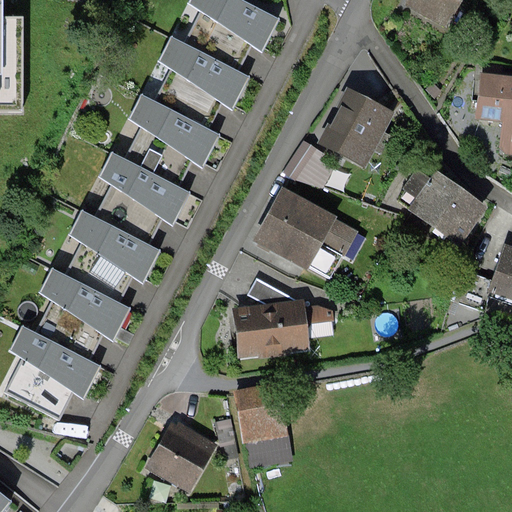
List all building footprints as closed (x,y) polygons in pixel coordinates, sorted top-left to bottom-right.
[(279,20),(238,0),(189,0),(187,5),(198,13),(182,44),(238,73),(250,46),(261,54),(269,38),(279,20)] [(455,0),(409,0),(407,4),(442,24),(455,0)] [(0,12),(0,112),(21,113),(22,18),(0,18),(0,12)] [(248,79),(169,39),(157,64),(168,72),(153,102),(207,131),(220,105),(231,112),(238,98),(248,79)] [(511,80),(477,76),(476,127),(499,127),(496,154),(511,154),(511,80)] [(346,95),(322,143),(337,150),(360,162),(385,115),(346,95)] [(153,102),(139,96),(127,119),(140,128),(123,161),(177,188),(191,163),(201,169),(208,156),(218,137),(207,131),(153,102)] [(302,144),(282,174),(320,189),(332,167),(311,156),(314,152),(302,144)] [(123,161),(109,153),(97,178),(110,185),(93,218),(148,247),(161,220),(171,227),(178,214),(188,195),(177,188),(123,161)] [(415,175),(396,201),(455,243),(480,209),(434,176),(428,184),(425,182),(415,175)] [(354,233),(281,192),(273,207),(255,238),(329,279),(354,233)] [(93,218),(80,211),(68,236),(81,244),(64,276),(118,303),(132,278),(142,285),(149,272),(159,253),(148,247),(93,218)] [(511,250),(503,247),(488,291),(511,299),(511,250)] [(64,276),(50,269),(38,293),(50,302),(34,334),(89,361),(102,335),(112,343),(120,329),(130,310),(118,303),(64,276)] [(252,314),(235,316),(240,351),(305,343),(298,303),(256,281),(247,295),(265,307),(262,313),(252,314)] [(34,334),(20,327),(8,351),(20,360),(3,394),(59,422),(72,394),(83,401),(89,388),(100,367),(89,361),(34,334)] [(275,388),(235,395),(243,441),(284,434),(275,388)] [(176,425),(152,467),(185,486),(209,444),(184,429),(176,425)] [(0,511),(1,511),(10,502),(0,494),(0,511)]
